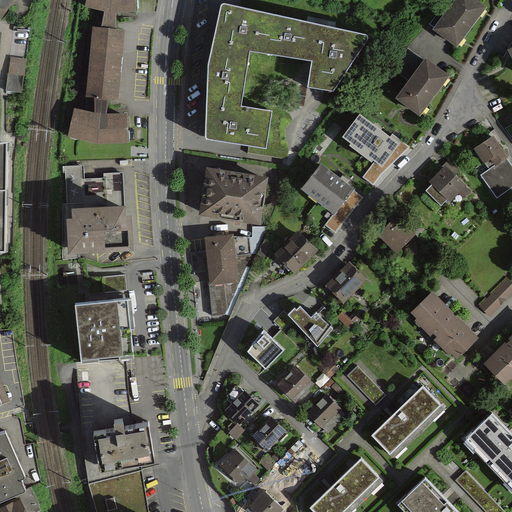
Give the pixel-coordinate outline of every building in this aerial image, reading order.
[(0,0),(0,11),(5,14),(14,0),(0,0)] [(113,26),(113,10),(132,9),(132,0),(88,0),(88,5),(108,9),(102,32),(96,31),(90,92),(95,93),(95,115),(75,111),(70,135),(97,140),(125,140),(125,115),(102,115),(106,99),(106,94),(113,93),(119,33),(112,32),(113,26)] [(433,33),(456,49),(485,10),(471,0),(456,0),(444,17),(439,13),(429,26),(435,30),(433,33)] [(336,95),(370,48),(368,40),(222,9),(209,61),(207,92),(205,144),(266,152),(271,115),(240,110),(249,54),(315,64),(311,92),(336,95)] [(448,80),(408,50),(393,69),(409,82),(395,101),(418,119),(448,80)] [(23,88),(27,54),(12,52),(7,86),(23,88)] [(375,123),(359,144),(386,164),(401,143),(395,138),(397,136),(390,131),(389,133),(375,123)] [(0,244),(9,245),(10,128),(0,129),(0,244)] [(474,150),(488,170),(480,176),(495,198),(511,185),(511,167),(492,138),(474,150)] [(80,248),(131,246),(129,216),(127,217),(125,199),(123,172),(103,174),(103,178),(86,179),(85,166),(66,168),(68,204),(64,204),(63,261),(81,260),(80,248)] [(324,226),(334,234),(361,198),(342,183),(320,166),(299,194),(331,218),(324,226)] [(448,203),(464,186),(443,167),(428,183),(431,186),(426,191),(440,205),(445,200),(448,203)] [(265,179),(209,171),(202,220),(258,228),(265,179)] [(395,254),(413,234),(395,217),(376,237),(395,254)] [(316,253),(299,234),(274,257),(292,276),(316,253)] [(212,316),(225,314),(251,256),(250,238),(231,238),(205,240),(212,316)] [(341,304),(364,280),(347,264),(325,288),(341,304)] [(511,291),(511,283),(507,279),(481,306),(490,315),(511,291)] [(126,291),(76,295),(81,354),(131,350),(126,291)] [(452,314),(431,293),(413,311),(418,316),(416,319),(450,352),(451,351),(456,355),(475,337),(455,317),(454,319),(452,317),(450,315),(452,314)] [(294,308),(287,314),(317,346),(333,328),(320,315),(319,316),(316,312),(311,317),(299,306),(296,309),(294,308)] [(343,312),(338,317),(351,329),(362,317),(359,314),(352,320),(343,312)] [(265,369),(284,349),(263,330),(247,352),(265,369)] [(511,336),(509,339),(486,362),(504,381),(510,375),(511,377),(511,376),(511,336)] [(82,440),(89,481),(159,463),(147,414),(133,416),(132,414),(126,359),(77,364),(81,425),(82,440)] [(279,383),(294,398),(311,380),(296,365),(279,383)] [(385,397),(355,367),(347,376),(376,405),(385,397)] [(397,410),(373,434),(390,452),(440,403),(422,385),(397,410)] [(240,422),(258,403),(244,391),(227,410),(240,422)] [(340,409),(325,396),(310,413),(324,426),(340,409)] [(511,434),(491,413),(464,439),(511,488),(511,434)] [(267,449),(286,430),(271,414),(252,434),(267,449)] [(5,426),(0,428),(0,497),(27,486),(22,474),(27,471),(5,426)] [(236,447),(221,463),(239,480),(246,473),(250,476),(258,468),(236,447)] [(340,511),(379,475),(360,456),(332,483),(310,505),(317,511),(340,511)] [(270,483),(278,475),(272,469),(264,477),(270,483)] [(148,511),(142,472),(89,485),(97,511),(148,511)] [(276,487),(284,481),(279,476),(272,483),(276,487)] [(459,511),(449,502),(425,476),(399,501),(409,511),(459,511)] [(263,511),(275,511),(288,500),(271,483),(252,501),(263,511)] [(3,501),(0,502),(0,511),(34,511),(41,509),(30,486),(2,500),(3,501)]
